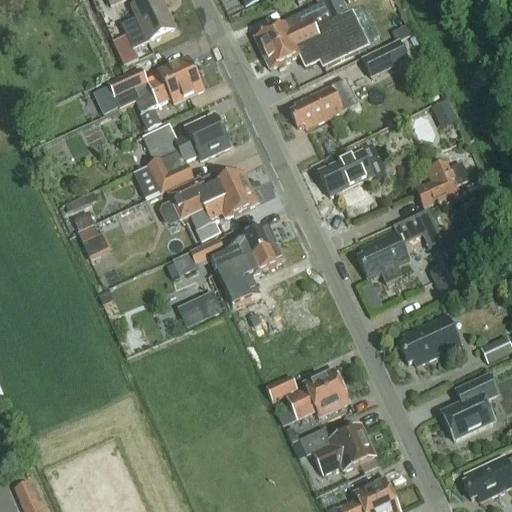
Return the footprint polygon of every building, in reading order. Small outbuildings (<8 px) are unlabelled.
[(106,0),(111,11),(134,0),(106,0)] [(148,45),(175,33),(158,0),(150,0),(131,9),(137,22),(122,29),(126,38),(133,53),(148,45)] [(259,0),(240,0),(243,5),(245,10),(260,4),(261,3),(260,2),(259,0)] [(341,0),(316,0),(321,10),(329,26),(343,19),(349,16),(341,0)] [(286,26),(256,41),(264,58),(318,32),(329,26),(321,10),(286,26)] [(318,32),(264,58),(271,73),(302,58),(299,52),(322,41),(322,40),(324,39),(334,59),(357,48),(356,46),(366,41),(353,15),(349,16),(343,19),(329,26),(318,32)] [(126,38),(113,45),(124,69),(138,63),(133,53),(126,38)] [(403,61),(397,47),(361,64),(368,78),(403,61)] [(141,73),(122,82),(108,88),(120,113),(136,105),(197,78),(189,62),(160,76),(162,81),(148,88),(141,73)] [(174,108),(204,94),(197,78),(136,105),(141,116),(172,102),(174,108)] [(307,133),(344,115),(332,90),(296,108),(298,113),(291,116),(299,132),(305,129),(307,133)] [(457,102),(441,109),(451,131),(467,124),(457,102)] [(154,113),(141,119),(148,134),(161,128),(154,113)] [(170,130),(149,140),(142,143),(154,167),(160,164),(223,135),(215,119),(186,132),(189,139),(177,144),(170,130)] [(160,164),(154,167),(146,170),(160,200),(195,183),(187,165),(198,160),(201,165),(230,151),(223,135),(160,164)] [(331,201),(375,181),(363,156),(319,176),(331,201)] [(424,214),(460,197),(461,197),(458,190),(450,172),(448,167),(427,176),(433,188),(416,196),(424,214)] [(462,167),(450,172),(458,190),(470,185),(462,167)] [(174,202),(169,204),(170,206),(179,225),(193,218),(249,193),(242,176),(232,181),(220,187),(211,191),(213,196),(200,202),(198,199),(202,197),(197,186),(179,195),(172,198),(174,202)] [(249,193),(193,218),(200,234),(198,235),(203,246),(221,238),(215,227),(212,228),(210,224),(224,218),(226,223),(257,208),(249,193)] [(88,216),(73,223),(79,235),(94,228),(88,216)] [(408,236),(426,227),(422,218),(392,232),(395,238),(360,254),(364,261),(360,263),(367,277),(372,275),(375,280),(409,264),(401,248),(412,243),(408,236)] [(95,230),(77,238),(90,264),(101,259),(92,240),(98,237),(95,230)] [(219,277),(276,250),(268,233),(237,247),(240,253),(214,265),(219,277)] [(219,244),(206,250),(190,258),(196,271),(225,258),(219,244)] [(218,277),(231,305),(233,309),(250,301),(240,279),(250,274),(252,280),(283,266),(276,250),(219,277),(218,277)] [(190,258),(177,264),(185,281),(198,275),(196,271),(190,258)] [(445,298),(462,289),(466,287),(455,265),(433,276),(445,298)] [(212,296),(195,304),(205,324),(221,316),(212,296)] [(258,318),(249,322),(253,333),(262,329),(258,318)] [(417,370),(447,356),(462,350),(448,319),(403,340),(406,346),(400,349),(409,368),(415,365),(417,370)] [(481,354),(489,370),(511,358),(511,352),(507,342),(481,354)] [(290,414),(292,413),(341,391),(334,374),(303,389),(305,394),(285,403),(290,414)] [(442,418),(447,428),(455,445),(495,426),(485,405),(498,398),(489,380),(456,395),(462,408),(442,418)] [(290,381),(265,393),(272,407),(297,395),(290,381)] [(318,421),(349,407),(341,391),(292,413),(297,424),(315,416),(318,421)] [(344,476),(375,461),(359,429),(330,443),(325,433),(299,445),(306,460),(313,457),(323,479),(341,470),(344,476)] [(293,432),(286,435),(292,447),(299,444),(293,432)] [(482,507),(511,492),(511,463),(507,466),(505,460),(466,479),(469,485),(465,487),(472,504),(479,501),(482,507)] [(338,511),(365,511),(393,499),(385,483),(354,498),(357,504),(339,511),(338,511)] [(29,486),(14,493),(23,511),(44,511),(41,504),(38,506),(29,486)] [(399,511),(393,499),(365,511),(399,511)]
